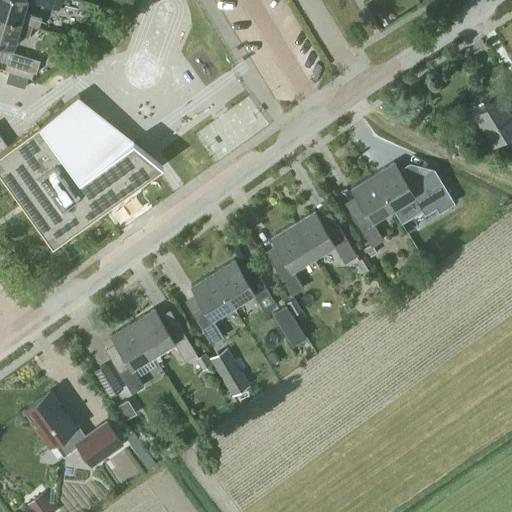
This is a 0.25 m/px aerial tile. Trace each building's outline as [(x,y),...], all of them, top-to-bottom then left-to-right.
[(26,0),(0,0),(0,17),(31,26),(31,27),(39,29),(42,17),(24,11),(26,0)] [(60,9),(62,0),(31,0),(31,1),(60,9)] [(376,14),(383,26),(392,20),(385,9),(376,14)] [(28,37),(31,27),(31,26),(0,17),(0,44),(13,48),(17,34),(28,37)] [(36,73),(40,60),(11,52),(7,65),(36,73)] [(7,77),(6,82),(24,88),(26,83),(27,78),(8,72),(7,77)] [(0,150),(0,170),(52,243),(162,165),(163,164),(159,161),(137,143),(77,95),(0,150)] [(511,115),(500,96),(473,112),(492,142),(504,135),(511,148),(511,147),(511,115)] [(433,169),(419,178),(417,174),(406,181),(394,161),(372,174),(393,208),(414,195),(425,213),(450,198),(433,169)] [(373,221),(393,208),(372,174),(351,187),(363,207),(352,214),(371,246),(383,238),(373,221)] [(468,217),(459,200),(445,208),(454,225),(468,217)] [(345,262),(356,255),(337,223),(326,230),(314,210),(292,223),(313,257),(334,244),(345,262)] [(293,270),(313,257),(292,223),(271,236),(283,256),(272,263),(292,295),(303,287),(293,270)] [(372,267),(365,255),(357,260),(364,271),(372,267)] [(265,311),(277,304),(257,272),(246,279),(234,259),(212,272),(233,306),(254,293),(265,311)] [(213,319),(233,306),(212,272),(191,285),(203,305),(192,312),(212,344),(223,336),(213,319)] [(286,302),(294,314),(302,309),(294,297),(286,302)] [(286,304),(272,312),(292,345),(306,337),(286,304)] [(185,360),(197,353),(177,321),(166,328),(154,308),(132,321),(153,355),(174,342),(185,360)] [(133,367),(153,355),(132,321),(111,334),(123,354),(112,361),(132,392),(144,385),(133,367)] [(281,359),(275,349),(268,353),(274,363),(281,359)] [(233,395),(246,387),(237,372),(235,373),(230,363),(232,362),(224,350),(211,357),(233,395)] [(202,370),(212,364),(205,351),(195,357),(202,370)] [(122,388),(106,362),(93,370),(109,397),(122,388)] [(91,465),(122,443),(106,420),(85,435),(77,423),(75,425),(50,390),(23,409),(49,445),(54,441),(63,455),(77,445),(91,465)] [(155,463),(138,438),(130,443),(147,469),(155,463)] [(54,511),(56,511),(42,491),(27,502),(33,511),(54,511)]
